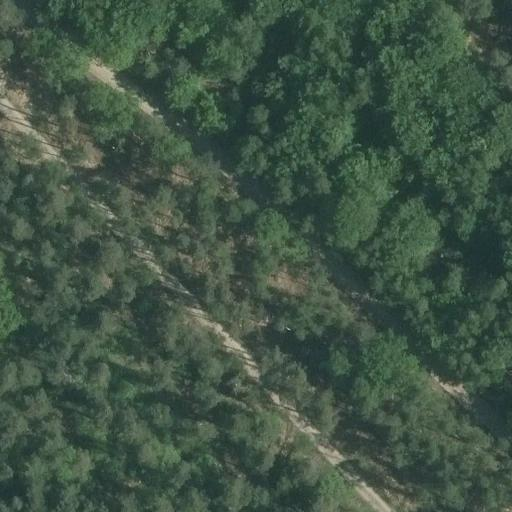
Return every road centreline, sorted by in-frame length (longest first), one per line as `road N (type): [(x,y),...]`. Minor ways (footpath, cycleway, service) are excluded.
road 1 (track): [(21,0),(211,151),(511,443)]
road 2 (track): [(387,511),(0,100)]
